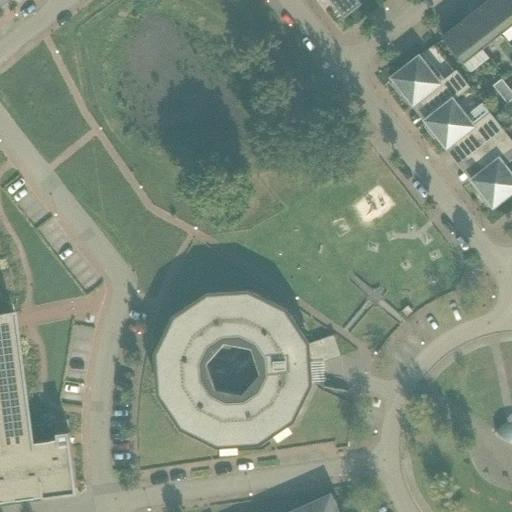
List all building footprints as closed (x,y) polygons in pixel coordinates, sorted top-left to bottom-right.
[(330,0),(344,18),(367,0),(330,0)] [(502,35),(511,26),(511,8),(505,0),(491,0),(481,8),(502,35)] [(502,35),(481,8),(462,23),(483,49),(502,35)] [(464,65),(483,49),(462,23),(443,38),(464,65)] [(419,101),(432,115),(432,116),(453,100),(470,88),(456,70),(440,83),(428,68),(432,65),(423,53),(391,78),(394,82),(392,84),(400,95),(403,93),(413,106),(419,101)] [(499,95),(508,88),(501,79),(493,86),(499,95)] [(511,99),(511,93),(508,88),(499,95),(506,104),(511,99)] [(432,116),(432,115),(425,121),(428,125),(425,127),(434,138),(436,136),(446,148),(453,144),(465,160),(503,130),(490,113),(473,126),(453,100),(432,116)] [(511,193),(511,175),(500,160),(511,150),(511,141),(503,130),(465,160),(478,175),(471,180),(481,193),(479,195),(487,206),(490,204),(493,208),(511,193)] [(260,444),(294,421),(312,384),(310,367),(341,356),(334,335),(309,344),(286,309),(250,291),(208,294),(174,317),(156,353),(159,394),(182,429),(219,447),(260,444)] [(7,312),(0,313),(0,501),(12,500),(30,498),(43,496),(43,498),(61,496),(77,494),(77,488),(69,432),(68,420),(27,426),(15,330),(13,315),(12,311),(7,312)] [(336,511),(330,497),(296,511),(336,511)]
